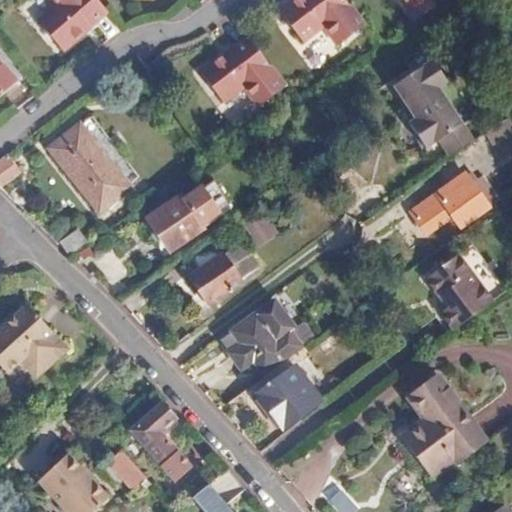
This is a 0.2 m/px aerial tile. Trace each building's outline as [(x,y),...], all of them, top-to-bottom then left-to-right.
[(49,0),(54,5),(34,22),(58,50),(80,32),(77,28),(102,7),(96,0),(49,0)] [(286,0),(276,7),(300,38),(321,22),(336,42),(363,22),(346,0),(286,0)] [(104,9),(102,7),(77,28),(80,32),(104,9)] [(248,38),(245,34),(221,53),(224,57),(248,38)] [(224,57),(221,53),(198,71),(220,102),(242,85),(256,105),(284,84),(248,38),(224,57)] [(440,139),(461,125),(436,89),(445,83),(430,61),(392,87),(414,120),(408,125),(425,149),(440,139)] [(0,66),(0,93),(13,83),(0,66)] [(80,124),(49,148),(99,211),(129,188),(80,124)] [(452,156),(473,142),(461,125),(440,139),(452,156)] [(6,155),(0,159),(0,187),(20,173),(6,155)] [(444,188),(448,194),(440,201),(459,228),(487,208),(472,187),(463,175),(444,188)] [(483,179),(472,187),(487,208),(498,199),(483,179)] [(180,196),(145,220),(147,223),(142,226),(152,240),(157,236),(168,253),(202,229),(199,225),(219,212),(202,187),(183,200),(180,196)] [(264,216),(246,229),(257,245),(276,232),(264,216)] [(88,241),(79,228),(59,242),(67,255),(88,241)] [(209,239),(186,255),(199,273),(190,280),(209,307),(241,283),(222,257),(209,239)] [(237,245),(222,257),(241,283),(257,271),(237,245)] [(435,300),(438,298),(446,309),(436,315),(450,332),(488,304),(455,258),(422,282),(435,300)] [(275,302),(234,333),(242,345),(233,352),(245,366),(254,360),(262,372),(299,346),(290,333),(295,329),(275,302)] [(32,313),(27,308),(20,313),(26,319),(32,313)] [(26,319),(20,313),(0,333),(0,370),(8,379),(21,366),(35,380),(67,349),(32,313),(26,319)] [(225,339),(233,352),(242,345),(234,333),(225,339)] [(294,367),(256,394),(281,430),(320,402),(294,367)] [(412,391),(430,415),(400,438),(429,475),(465,450),(470,456),(486,444),(434,375),(412,391)] [(161,404),(132,430),(164,465),(178,451),(163,433),(176,420),(161,404)] [(311,464),(324,475),(348,446),(335,435),(311,464)] [(123,454),(111,465),(136,494),(149,482),(123,454)] [(68,455),(38,481),(65,511),(95,511),(109,500),(68,455)] [(245,511),(215,480),(195,497),(208,511),(245,511)]
